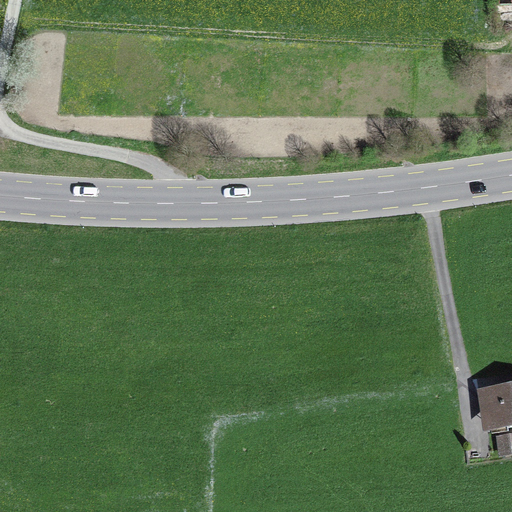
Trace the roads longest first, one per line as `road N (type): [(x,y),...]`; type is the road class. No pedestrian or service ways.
road 1 (primary): [(0,195),(251,201),(511,173)]
road 2 (track): [(471,437),(425,188)]
road 3 (track): [(180,202),(154,166),(0,122)]
